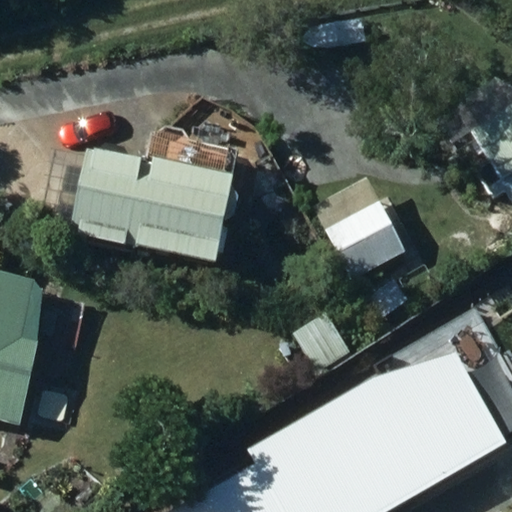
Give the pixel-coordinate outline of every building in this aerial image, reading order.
[(445,107),(489,179),(508,168),(511,174),(511,94),(510,91),(460,98),(445,107)] [(59,159),(43,230),(192,263),(217,152),(136,133),(130,163),(70,149),(67,161),(59,159)] [(368,201),(317,231),(346,280),(397,251),(368,201)] [(0,203),(0,234),(5,236),(16,211),(0,203)] [(0,421),(11,424),(28,341),(8,337),(20,280),(0,276),(0,421)] [(266,307),(258,326),(273,332),(281,314),(266,307)] [(359,344),(313,309),(284,348),(330,383),(359,344)] [(40,392),(36,413),(58,418),(63,397),(40,392)]
